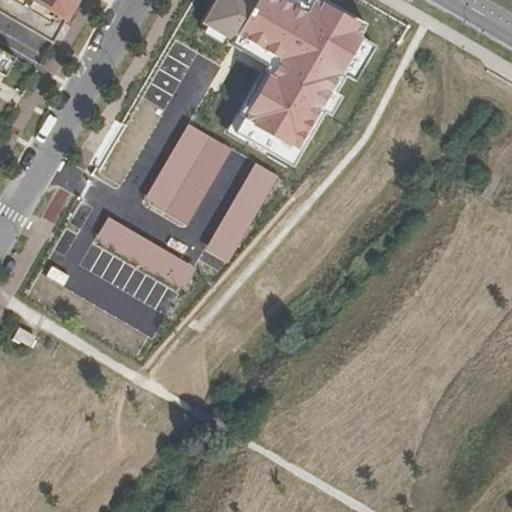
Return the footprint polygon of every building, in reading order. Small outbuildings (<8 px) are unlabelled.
[(0,0),(0,11),(53,43),(78,0),(0,0)] [(294,159),(297,161),(325,113),(337,93),(347,76),(366,42),(359,38),(367,25),(322,0),(308,0),(305,5),(298,1),(296,0),(217,0),(203,24),(207,26),(228,38),(240,45),(238,49),(268,67),(241,114),(246,118),(236,134),(248,142),(266,152),(271,145),(274,147),(294,159)] [(223,46),(228,38),(207,26),(203,34),(223,46)] [(375,48),(366,42),(347,76),(356,81),(375,48)] [(0,73),(6,76),(16,58),(0,49),(0,73)] [(345,98),(337,93),(325,113),(333,117),(345,98)] [(246,118),(241,114),(238,113),(226,133),(246,145),(248,142),(236,134),(246,118)] [(146,199),(189,225),(234,150),(191,124),(146,199)] [(289,167),(294,159),(274,147),(269,155),(289,167)] [(229,263),(279,176),(257,163),(206,250),(229,263)] [(197,269),(110,217),(98,236),(185,289),(197,269)]
